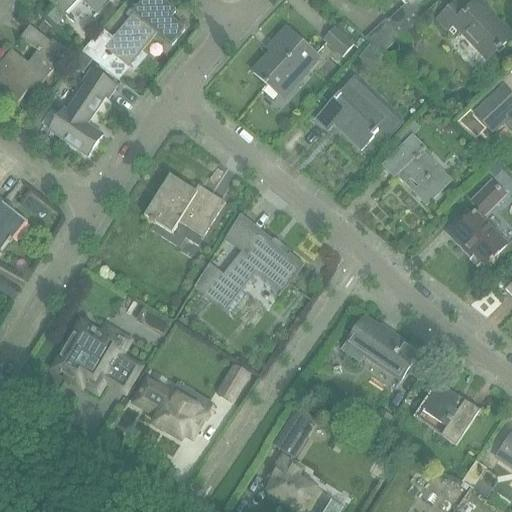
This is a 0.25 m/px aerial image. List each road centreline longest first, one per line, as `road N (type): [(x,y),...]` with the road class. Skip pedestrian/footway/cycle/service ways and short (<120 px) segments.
road 1 (unclassified): [(187,511),(358,251)]
road 2 (unclassified): [(358,251),(159,89)]
road 3 (residential): [(358,251),(511,373)]
road 4 (unclassified): [(164,511),(0,412)]
road 5 (unclassified): [(69,213),(103,155),(159,89)]
road 6 (unclassified): [(0,338),(69,213)]
